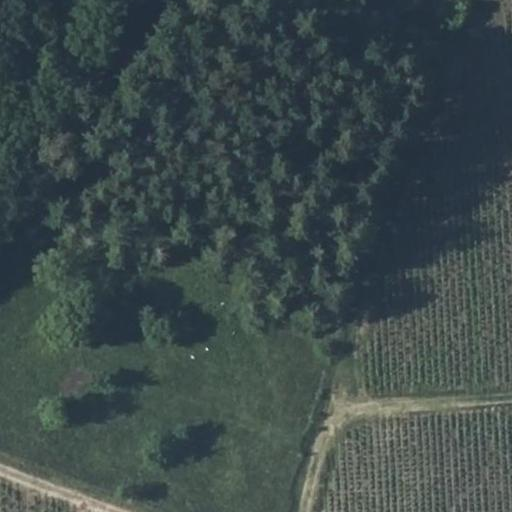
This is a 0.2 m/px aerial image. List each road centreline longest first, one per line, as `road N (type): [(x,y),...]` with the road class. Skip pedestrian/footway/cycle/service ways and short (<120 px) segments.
road 1 (track): [(327,437),(361,287),(459,44),(489,0)]
road 2 (track): [(298,511),(327,437),(352,417),(511,405)]
